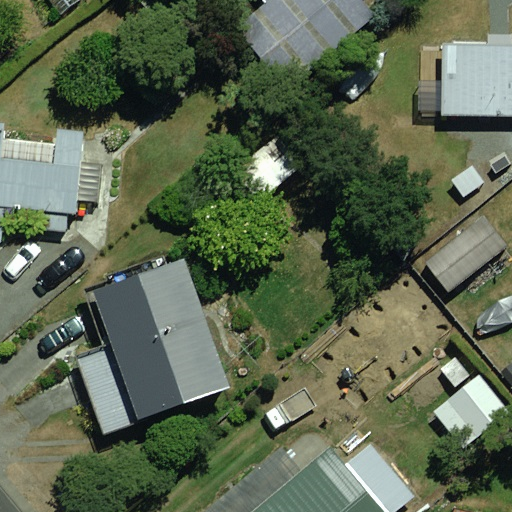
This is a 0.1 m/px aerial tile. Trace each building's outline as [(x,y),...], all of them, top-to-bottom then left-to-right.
[(511,40),(411,39),(410,115),(511,116),(511,40)] [(317,164),(286,128),(229,176),(259,212),(317,164)] [(59,134),(0,129),(0,219),(53,227),(59,134)] [(462,207),(394,263),(423,297),(490,241),(462,207)] [(181,261),(69,291),(108,438),(220,408),(181,261)] [(318,441),(228,511),(375,511),(318,441)]
